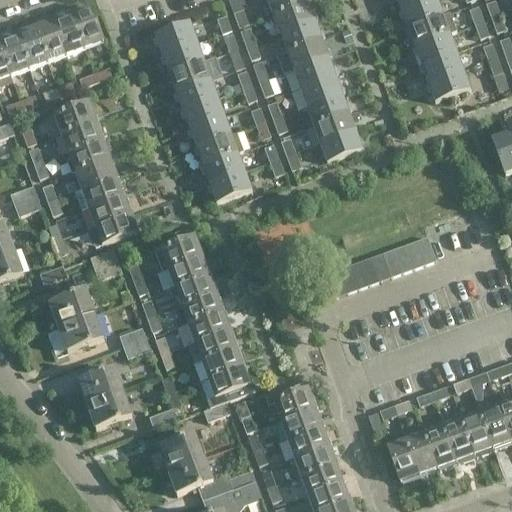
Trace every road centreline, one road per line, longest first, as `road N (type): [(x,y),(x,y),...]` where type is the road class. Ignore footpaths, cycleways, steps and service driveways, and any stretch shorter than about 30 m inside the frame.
road 1 (residential): [(389,511),(316,318)]
road 2 (residential): [(106,511),(0,371)]
